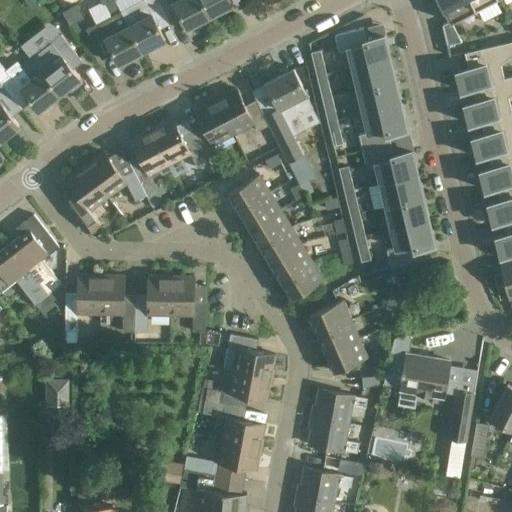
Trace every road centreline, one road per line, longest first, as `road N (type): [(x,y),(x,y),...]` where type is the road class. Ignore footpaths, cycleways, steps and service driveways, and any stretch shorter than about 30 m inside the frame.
road 1 (residential): [(273,511),(297,371),(293,344),(238,259),(209,250),(81,251),(29,177)]
road 2 (residential): [(511,346),(494,334),(474,300),(402,0)]
road 3 (residential): [(29,177),(88,131),(341,0)]
